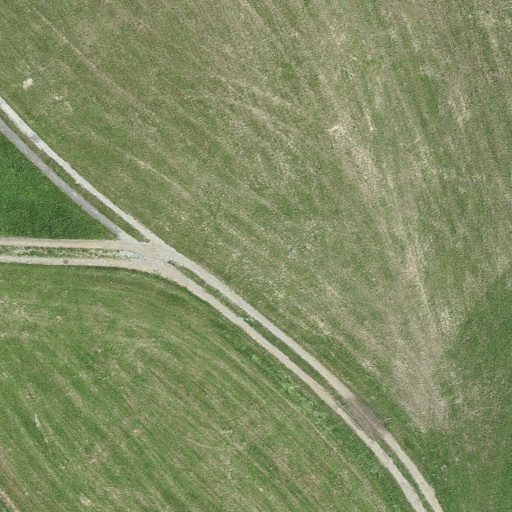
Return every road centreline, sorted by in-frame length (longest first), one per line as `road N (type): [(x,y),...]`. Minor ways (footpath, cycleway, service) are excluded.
road 1 (track): [(161,254),(340,400),(394,458),(429,511)]
road 2 (track): [(0,113),(161,254)]
road 3 (track): [(0,250),(161,254)]
